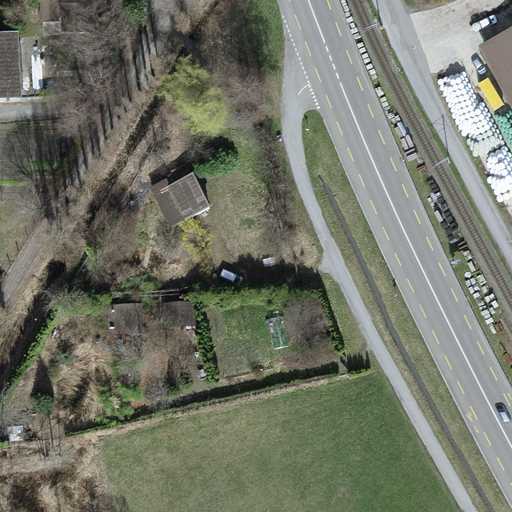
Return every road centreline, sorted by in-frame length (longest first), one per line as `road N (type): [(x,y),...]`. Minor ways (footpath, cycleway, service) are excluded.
road 1 (unclassified): [(332,65),(294,103),(297,165),(397,388),(467,511)]
road 2 (primary): [(332,65),(511,451)]
road 3 (track): [(188,0),(0,309)]
road 4 (unclassified): [(511,257),(413,81),(382,0)]
